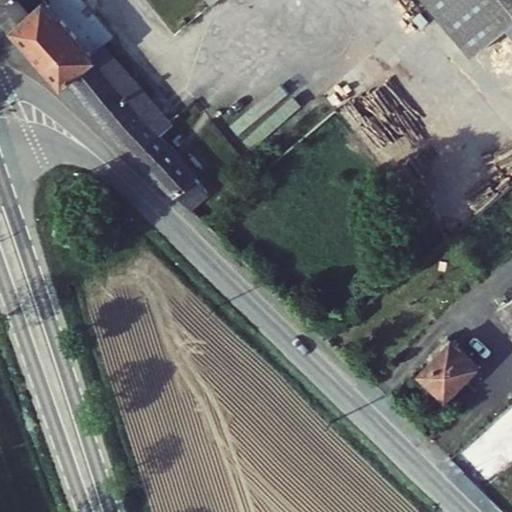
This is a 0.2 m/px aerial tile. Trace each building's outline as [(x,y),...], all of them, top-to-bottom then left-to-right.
[(19,0),(32,16),(23,21),(73,82),(79,78),(147,164),(197,218),(221,195),(152,112),(163,102),(118,48),(106,56),(60,0),(19,0)] [(511,5),(511,0),(430,0),(464,43),(511,5)] [(494,270),(511,255),(511,201),(468,237),(494,270)] [(511,320),(494,332),(511,361),(511,320)] [(444,371),(423,392),(446,416),(467,396),(472,401),(484,393),(451,354),(438,364),(444,371)]
